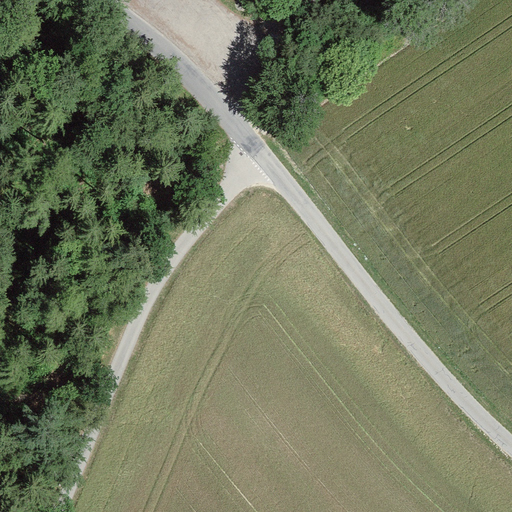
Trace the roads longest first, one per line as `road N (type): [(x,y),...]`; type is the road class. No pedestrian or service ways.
road 1 (unclassified): [(103,0),(148,33),(233,123),(472,407),(511,437)]
road 2 (track): [(221,111),(311,0)]
